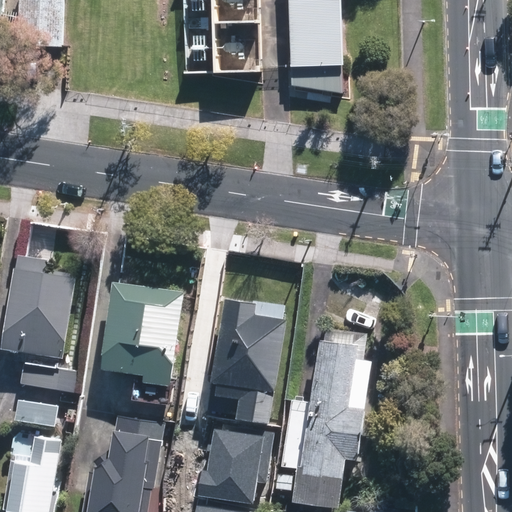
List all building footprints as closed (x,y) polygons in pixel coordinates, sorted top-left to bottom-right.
[(0,0),(0,26),(12,28),(15,0),(0,0)] [(24,0),(24,44),(67,45),(70,40),(71,0),(24,0)] [(343,71),(341,0),(287,0),(290,73),(343,71)] [(21,263),(10,346),(76,355),(87,271),(55,267),(56,256),(27,253),(25,263),(21,263)] [(197,286),(123,275),(110,365),(155,372),(154,378),(182,382),(197,286)] [(232,301),(220,377),(222,378),(221,389),(253,393),(250,412),(283,417),(288,388),(290,388),(297,316),(292,315),(294,304),(235,294),(234,302),(232,301)] [(331,326),(321,400),(299,396),(289,462),(312,466),(308,496),(353,503),(359,454),(369,456),(381,359),(371,358),(374,331),(331,326)] [(72,366),(31,359),(28,380),(69,387),(72,366)] [(66,403),(26,397),(22,418),(62,424),(66,403)] [(172,421),(123,414),(119,447),(101,460),(106,469),(98,468),(91,511),(153,511),(155,506),(157,506),(161,475),(165,475),(172,421)] [(32,458),(21,456),(14,507),(49,511),(60,511),(61,511),(63,511),(65,511),(69,487),(64,486),(71,437),(61,433),(44,433),(41,456),(33,455),(32,458)] [(409,511),(410,509),(363,503),(363,507),(355,511),(354,511),(409,511)]
